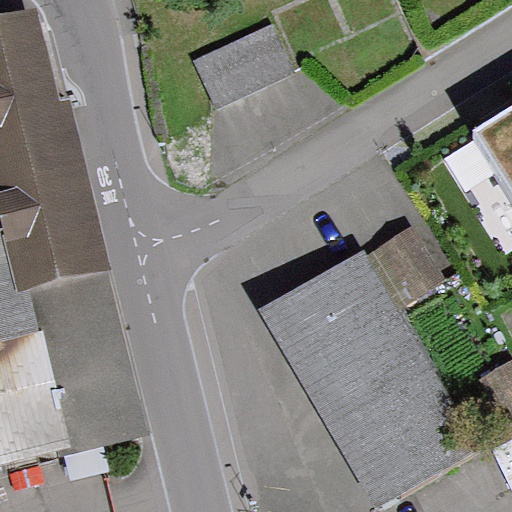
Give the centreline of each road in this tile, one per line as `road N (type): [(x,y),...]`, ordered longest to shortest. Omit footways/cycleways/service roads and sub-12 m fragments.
road 1 (residential): [(138,247),(204,228),(511,39)]
road 2 (residential): [(138,247),(205,511)]
road 3 (residential): [(76,0),(138,247)]
